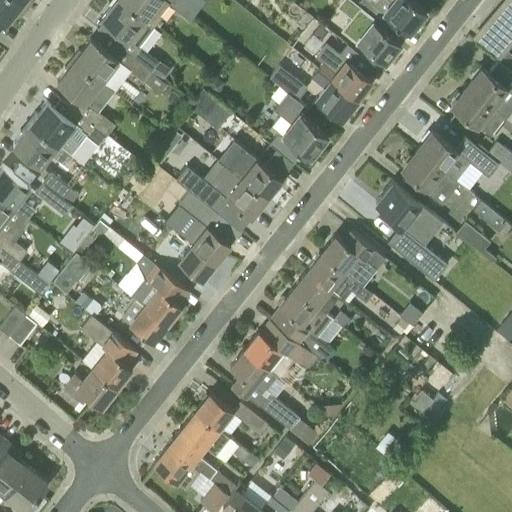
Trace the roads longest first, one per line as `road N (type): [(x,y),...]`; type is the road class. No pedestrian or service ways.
road 1 (residential): [(99,470),(474,0)]
road 2 (residential): [(99,470),(0,383)]
